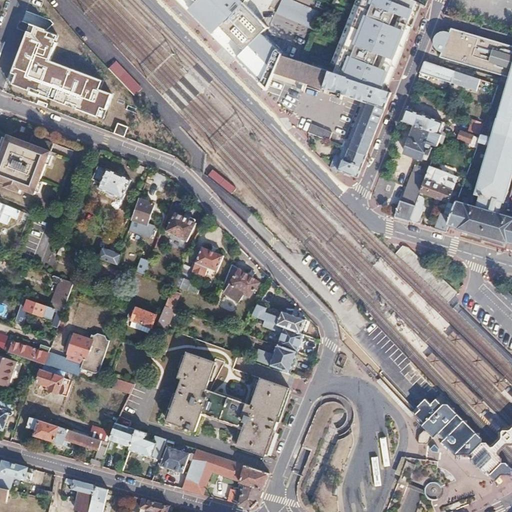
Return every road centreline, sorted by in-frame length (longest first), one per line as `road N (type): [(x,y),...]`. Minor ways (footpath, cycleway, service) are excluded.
road 1 (residential): [(270,503),(329,344),(321,321),(188,180),(0,103)]
road 2 (residential): [(156,0),(354,201)]
road 3 (residential): [(0,452),(215,511)]
road 4 (residential): [(354,201),(377,164),(438,0)]
road 5 (residential): [(354,201),(389,228),(511,266)]
road 6 (unknown): [(284,463),(188,442),(140,411)]
